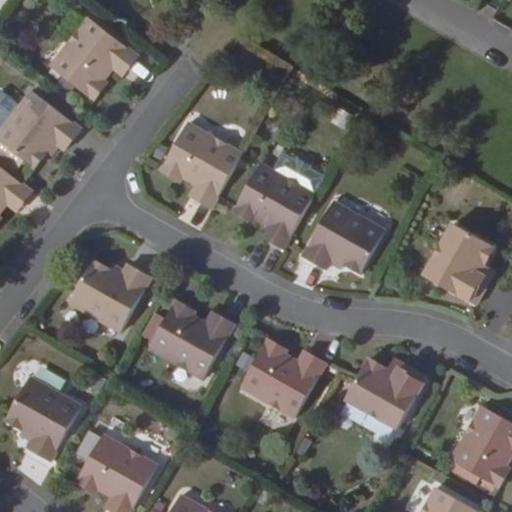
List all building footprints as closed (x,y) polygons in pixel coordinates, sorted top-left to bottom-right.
[(104,80),(114,68),(119,62),(129,70),(140,56),(90,18),(52,67),(95,101),(108,84),(104,80)] [(125,76),(129,70),(119,62),(114,68),(125,76)] [(48,152),(50,154),(58,144),(60,146),(66,150),(83,129),(34,91),(0,133),(0,140),(36,168),(48,152)] [(183,177),(198,185),(204,189),(198,200),(213,208),(244,154),(189,123),(162,171),(181,181),(183,177)] [(52,156),(60,146),(58,144),(50,154),(52,156)] [(275,171),(316,195),(326,177),(311,169),(312,166),(299,159),(298,161),(284,153),(275,171)] [(256,218),(270,226),(277,230),(270,241),(285,249),(316,195),(275,171),(262,163),(234,212),(253,222),(256,218)] [(0,217),(0,214),(8,204),(13,198),(23,206),(34,192),(0,165),(0,222),(2,220),(0,217)] [(191,196),(198,200),(204,189),(198,185),(191,196)] [(19,212),(23,206),(13,198),(8,204),(19,212)] [(328,269),(331,263),(333,260),(344,267),(345,264),(363,274),(387,231),(335,201),(304,256),(328,269)] [(477,305),(491,279),(487,277),(491,268),(486,265),(496,247),(455,224),(425,276),(477,305)] [(263,237),(270,241),(277,230),(270,226),(263,237)] [(130,265),(126,271),(124,274),(113,267),(112,269),(95,260),(71,303),(122,332),(153,278),(130,265)] [(343,269),(344,267),(333,260),(331,263),(343,269)] [(115,265),(113,267),(124,274),(126,271),(115,265)] [(496,271),(491,268),(487,277),(491,279),(496,271)] [(236,324),(221,316),(215,327),(208,323),(194,315),(196,311),(177,300),(150,348),(205,379),(236,324)] [(214,312),(208,323),(215,327),(221,316),(214,312)] [(328,363),(313,355),(306,366),(300,362),(286,354),(288,350),(270,339),(242,387),(297,418),(328,363)] [(306,351),(300,362),(306,366),(313,355),(306,351)] [(429,378),(403,364),(400,368),(392,363),(388,369),(371,359),(347,400),(400,430),(429,378)] [(394,359),(392,363),(400,368),(403,364),(394,359)] [(113,380),(114,377),(102,370),(95,382),(108,388),(113,380)] [(24,430),(23,432),(34,439),(33,441),(29,448),(52,461),(83,407),(31,377),(7,420),(24,430)] [(507,466),(511,456),(511,422),(484,406),(453,461),(455,462),(451,468),(477,483),(481,477),(500,488),(511,469),(507,466)] [(22,435),(33,441),(34,439),(23,432),(22,435)] [(99,489),(113,497),(120,500),(113,511),(114,511),(132,511),(159,465),(104,435),(77,482),(96,493),(99,489)] [(480,511),(437,488),(423,511),(480,511)] [(211,511),(182,495),(172,511),(211,511)] [(107,507),(113,511),(120,500),(113,497),(107,507)]
